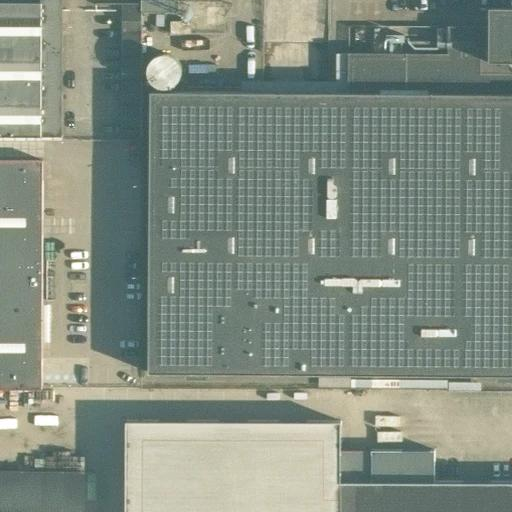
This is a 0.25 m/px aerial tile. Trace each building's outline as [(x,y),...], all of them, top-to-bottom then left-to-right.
[(0,138),(61,139),(61,91),(61,0),(39,0),(39,3),(0,2),(0,138)] [(140,0),(141,3),(140,12),(141,12),(165,12),(178,12),(178,3),(178,0),(140,0)] [(122,3),(122,81),(140,81),(140,3),(122,3)] [(511,6),(489,6),(489,25),(448,25),(447,45),(447,52),(348,52),(348,91),(150,90),(149,372),(185,372),(185,378),(207,378),(207,372),(496,374),(496,380),(511,379),(511,6)] [(191,21),(170,21),(170,34),(191,33),(191,21)] [(433,51),(433,40),(408,40),(408,51),(433,51)] [(0,388),(41,388),(43,160),(0,159),(0,388)] [(128,418),(126,511),(511,511),(511,481),(341,481),(341,420),(128,418)] [(0,470),(0,511),(82,511),(82,471),(0,470)]
